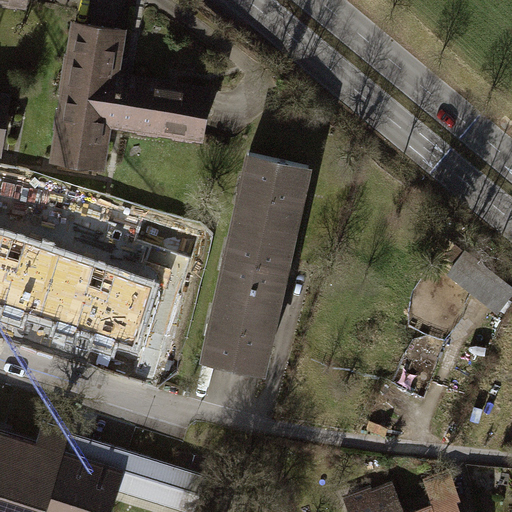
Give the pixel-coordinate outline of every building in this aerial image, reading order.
[(52,158),(104,165),(109,123),(203,135),(211,77),(120,66),(127,15),(71,8),(52,158)] [(8,91),(0,90),(0,149),(1,150),(8,91)] [(310,156),(253,144),(207,359),(264,371),(310,156)] [(136,258),(0,217),(0,288),(117,323),(136,258)] [(511,292),(511,284),(463,247),(445,271),(497,312),(511,292)] [(38,442),(0,429),(0,511),(105,511),(114,487),(160,502),(172,464),(129,450),(123,470),(62,450),(68,431),(44,424),(38,442)] [(468,511),(454,473),(424,485),(429,496),(434,511),(468,511)] [(434,511),(429,496),(402,506),(391,476),(345,493),(352,511),(434,511)]
